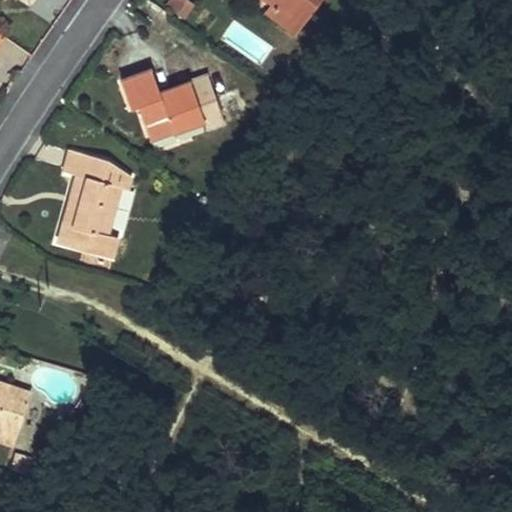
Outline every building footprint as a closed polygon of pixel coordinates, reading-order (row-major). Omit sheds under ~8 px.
[(168,0),(165,7),(186,20),(196,4),(189,0),(168,0)] [(267,12),(295,33),(318,0),(267,0),(273,4),(267,12)] [(224,125),(207,74),(190,80),(180,84),(185,97),(173,101),(168,88),(160,91),(151,67),(120,79),(130,107),(138,104),(145,123),(149,139),(204,120),(208,131),(224,125)] [(180,84),(168,88),(173,101),(185,97),(180,84)] [(63,221),(58,241),(112,255),(117,237),(107,234),(119,187),(127,189),(131,175),(106,157),(69,148),(63,171),(75,174),(70,194),(80,197),(73,223),(63,221)] [(70,194),(63,221),(73,223),(80,197),(70,194)] [(0,427),(14,433),(25,400),(6,394),(9,385),(0,381),(0,427)] [(9,385),(6,394),(25,400),(28,391),(9,385)] [(0,427),(0,438),(11,443),(14,433),(0,427)]
